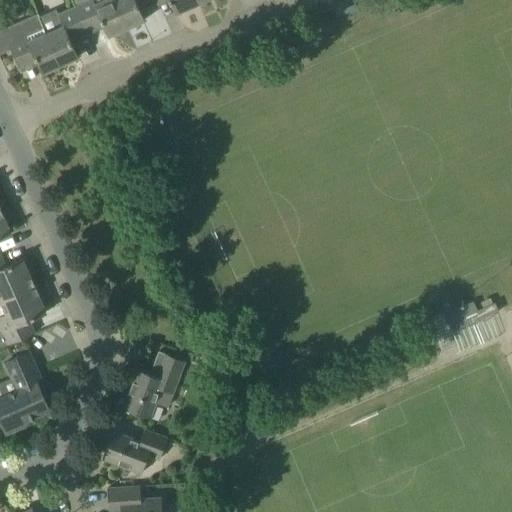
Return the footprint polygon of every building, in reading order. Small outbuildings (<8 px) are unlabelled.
[(127,28),(114,0),(73,0),(76,7),(89,35),(88,31),(103,24),(109,36),(127,28)] [(114,0),(127,28),(147,18),(142,5),(153,0),(114,0)] [(169,0),(176,14),(199,3),(198,0),(169,0)] [(59,14),(63,25),(46,32),(61,65),(79,57),(71,38),(87,31),(88,35),(89,35),(76,7),(59,14)] [(39,17),(38,14),(9,27),(15,41),(9,44),(20,69),(37,61),(42,73),(61,65),(46,32),(39,17)] [(0,238),(11,234),(0,207),(0,238)] [(1,269),(0,266),(0,299),(1,301),(35,286),(23,259),(1,269)] [(30,334),(24,322),(46,312),(35,286),(1,301),(6,314),(0,316),(0,330),(6,345),(35,332),(30,334)] [(452,326),(498,316),(494,298),(448,307),(452,326)] [(159,351),(155,363),(181,372),(185,361),(159,351)] [(0,418),(7,434),(25,426),(24,422),(50,411),(37,383),(42,381),(29,352),(5,363),(18,391),(0,398),(0,418)] [(173,393),(181,372),(155,363),(151,374),(137,369),(122,407),(150,418),(161,389),(173,393)] [(160,459),(168,438),(145,429),(140,440),(113,430),(102,458),(141,473),(148,455),(160,459)] [(143,472),(157,476),(162,461),(148,456),(143,472)] [(141,498),(140,486),(106,488),(109,511),(120,510),(120,511),(162,511),(162,497),(141,498)]
